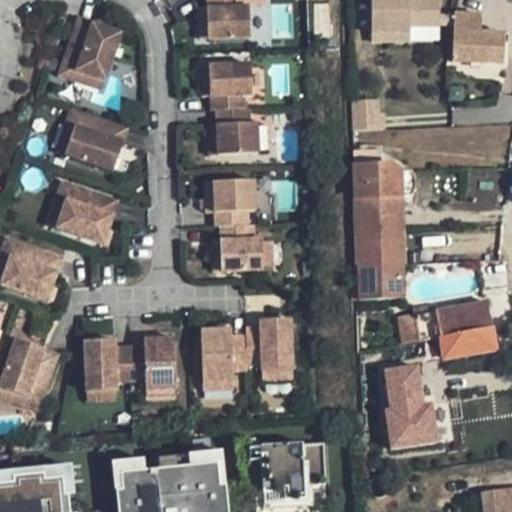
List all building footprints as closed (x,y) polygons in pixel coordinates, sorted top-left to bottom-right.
[(210,26),(210,40),(251,39),(250,10),(241,10),(240,0),(209,0),(209,10),(201,10),(201,26),(210,26)] [(407,0),(371,0),(372,47),(437,47),(437,4),(407,4),(407,0)] [(329,35),(329,3),(312,4),(312,35),(329,35)] [(447,65),(499,66),(499,37),(475,36),(475,19),(448,18),(447,65)] [(82,21),(63,77),(77,83),(80,73),(108,83),(124,36),(110,31),(109,36),(95,32),(97,27),(82,21)] [(210,40),(210,26),(201,26),(201,32),(201,40),(210,40)] [(109,36),(110,31),(97,27),(95,32),(109,36)] [(218,112),(245,111),(245,96),(252,97),(252,93),(251,68),(251,65),(211,67),(211,82),(203,82),(204,99),(213,98),(212,113),(218,112)] [(211,82),(211,67),(203,68),(203,72),(203,82),(211,82)] [(108,83),(80,73),(77,83),(82,84),(105,92),(108,83)] [(369,100),(349,101),(352,166),(379,165),(378,150),(365,151),(364,131),(370,130),(369,100)] [(251,126),(251,111),(245,111),(218,112),(218,126),(210,126),(210,141),(219,141),(219,156),(260,155),(260,151),(259,127),(259,126),(251,126)] [(77,131),(69,158),(115,174),(120,160),(114,157),(118,145),(124,147),(129,131),(74,113),(68,128),(77,131)] [(69,158),(77,131),(68,128),(66,135),(59,155),(69,158)] [(219,156),(219,141),(210,141),(210,148),(210,156),(219,156)] [(124,147),(118,145),(114,157),(120,160),(124,147)] [(408,171),(395,171),(391,165),(379,165),(352,166),(353,198),(397,195),(409,194),(408,171)] [(222,229),(250,228),(250,214),(256,213),(256,211),(256,185),(256,183),(216,184),(216,199),(208,200),(208,215),(217,215),(217,229),(222,229)] [(216,199),(216,184),(208,185),(208,191),(208,200),(216,199)] [(70,203),(60,230),(106,247),(111,232),(106,230),(110,217),(116,219),(121,204),(66,185),(60,200),(70,203)] [(397,195),(353,198),(354,232),(399,230),(397,195)] [(60,230),(70,203),(60,200),(57,208),(51,227),(60,230)] [(116,219),(110,217),(106,230),(111,232),(116,219)] [(250,228),(222,229),(222,244),(215,244),(215,259),(224,259),(224,274),(263,272),(264,270),(263,245),(263,243),(255,243),(255,228),(250,228)] [(354,232),(356,267),(401,264),(399,230),(354,232)] [(13,261),(4,288),(50,305),(54,291),(49,288),(54,276),(59,278),(64,262),(9,242),(3,258),(13,261)] [(0,286),(4,288),(13,261),(3,258),(2,262),(0,268),(0,286)] [(224,274),(224,259),(215,259),(215,264),(216,274),(224,274)] [(401,264),(356,267),(357,301),(362,326),(403,320),(400,300),(404,299),(401,264)] [(59,278),(54,276),(49,288),(54,291),(59,278)] [(482,302),(433,311),(414,315),(418,343),(437,339),(488,328),(482,302)] [(249,340),(251,367),(266,366),(266,373),(295,372),(294,330),(283,330),(283,324),(264,324),(264,331),(249,332),(249,340)] [(492,352),(488,328),(437,339),(418,343),(422,365),(442,362),(492,352)] [(251,367),(249,340),(235,340),(235,334),(215,334),(215,341),(206,341),(207,384),(237,382),(237,374),(251,374),(251,367)] [(32,398),(28,407),(43,412),(62,358),(48,352),(46,358),(31,352),(33,347),(20,342),(5,389),(32,398)] [(133,351),(134,386),(150,385),(150,394),(179,392),(177,349),(168,349),(167,343),(149,344),(149,350),(133,351)] [(134,386),(133,351),(119,352),(119,346),(99,346),(99,352),(90,352),(90,396),(121,395),(120,386),(134,386)] [(48,352),(33,347),(31,352),(46,358),(48,352)] [(415,368),(383,373),(389,410),(384,411),(390,448),(436,441),(430,404),(421,405),(415,368)] [(295,372),(266,373),(267,384),(273,383),(296,382),(295,372)] [(237,382),(207,384),(208,394),(214,394),(237,393),(237,382)] [(32,398),(5,389),(1,397),(8,399),(28,407),(32,398)] [(179,392),(150,394),(150,404),(158,403),(180,402),(179,392)] [(121,395),(90,396),(90,405),(97,405),(121,405),(121,395)] [(241,486),(226,487),(228,511),(258,511),(257,501),(263,500),(263,504),(308,499),(307,484),(315,483),(328,482),(324,443),(303,445),(303,443),(261,447),(262,461),(252,462),(251,451),(257,450),(256,440),(237,442),(241,486)] [(118,498),(124,497),(122,479),(219,469),(221,487),(226,487),(223,453),(114,464),(118,498)] [(73,468),(0,475),(0,487),(13,486),(13,479),(45,476),(45,483),(64,481),(67,505),(70,504),(76,504),(73,468)] [(228,511),(226,487),(221,487),(219,469),(122,479),(124,497),(118,498),(119,511),(228,511)] [(0,511),(70,511),(70,504),(67,505),(64,481),(45,483),(45,476),(13,479),(13,486),(0,487),(0,511)] [(263,504),(263,500),(257,501),(258,511),(317,505),(315,483),(307,484),(308,499),(263,504)] [(511,486),(479,491),(482,511),(505,511),(511,511),(511,486)]
